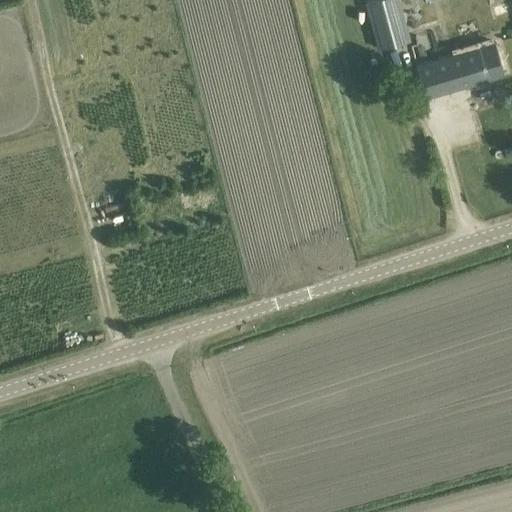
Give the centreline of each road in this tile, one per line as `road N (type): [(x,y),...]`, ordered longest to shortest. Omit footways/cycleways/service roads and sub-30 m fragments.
road 1 (unclassified): [(0,392),(511,228)]
road 2 (track): [(121,353),(30,0)]
